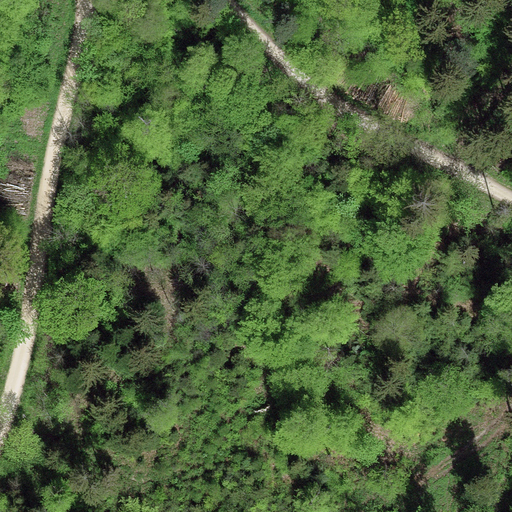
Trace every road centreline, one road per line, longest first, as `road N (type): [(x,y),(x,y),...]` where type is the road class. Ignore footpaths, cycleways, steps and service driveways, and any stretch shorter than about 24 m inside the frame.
road 1 (track): [(0,428),(20,362),(87,0)]
road 2 (track): [(214,0),(331,105),(511,200)]
